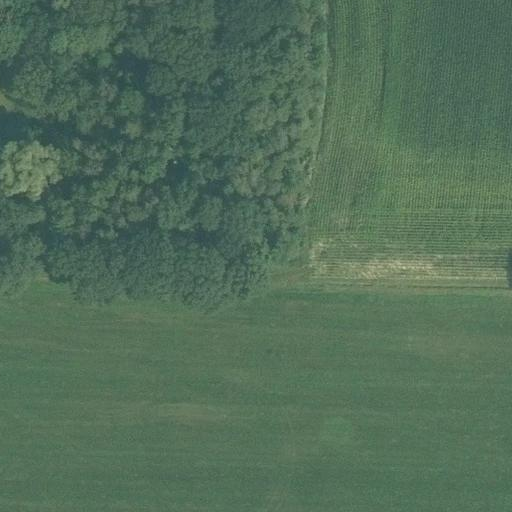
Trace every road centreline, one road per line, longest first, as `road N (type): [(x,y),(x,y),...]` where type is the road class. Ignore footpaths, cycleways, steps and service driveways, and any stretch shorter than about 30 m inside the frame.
road 1 (track): [(305,274),(0,274)]
road 2 (track): [(511,278),(305,274),(312,225)]
